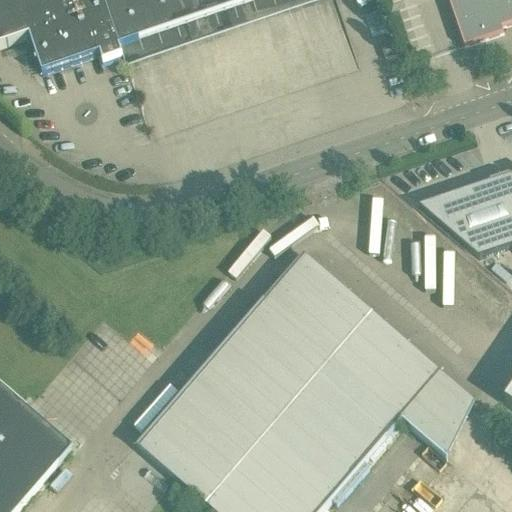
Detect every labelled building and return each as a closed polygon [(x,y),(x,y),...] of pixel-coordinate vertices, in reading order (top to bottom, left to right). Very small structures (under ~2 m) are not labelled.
[(0,0),(0,50),(30,40),(43,78),(101,59),(104,67),(124,60),(120,52),(274,0),(0,0)] [(511,0),(447,0),(464,49),(504,36),(502,30),(511,26),(511,0)] [(248,63),(241,29),(271,22),(269,15),(200,30),(205,52),(189,56),(196,89),(219,84),(216,72),(227,69),(227,68),(248,63)] [(305,79),(323,70),(308,41),(303,43),(297,32),(279,41),(297,78),(304,75),(305,79)] [(390,37),(379,41),(386,61),(397,58),(390,37)] [(0,113),(0,129),(1,131),(9,121),(0,113)] [(511,177),(419,209),(479,261),(511,250),(511,177)] [(448,462),(475,407),(305,259),(265,305),(268,305),(140,452),(209,511),(324,511),(403,423),(448,462)] [(511,381),(485,422),(511,439),(511,381)] [(0,511),(19,511),(70,454),(0,394),(0,511)]
